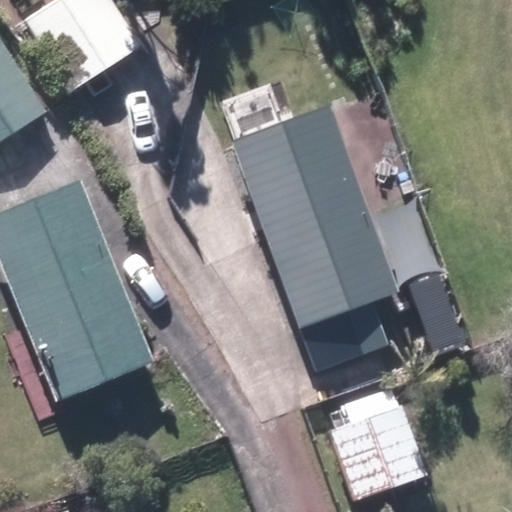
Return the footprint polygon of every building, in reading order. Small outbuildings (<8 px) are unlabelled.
[(118,0),(55,0),(26,19),(73,93),(147,45),(118,0)] [(2,33),(0,34),(0,145),(52,112),(2,33)] [(271,84),(220,103),(316,370),(393,343),(377,299),(405,289),(338,102),(284,121),(271,84)] [(160,360),(84,173),(0,207),(0,251),(60,401),(160,360)] [(429,473),(403,404),(337,428),(362,497),(429,473)]
